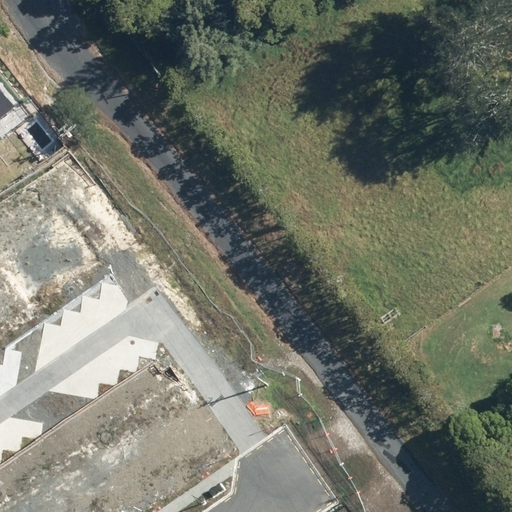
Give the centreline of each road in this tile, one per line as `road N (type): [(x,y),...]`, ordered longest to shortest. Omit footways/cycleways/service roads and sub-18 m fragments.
road 1 (unclassified): [(452,511),(61,53),(26,0)]
road 2 (unknown): [(0,412),(165,301),(287,476)]
road 3 (unknown): [(236,511),(373,416)]
